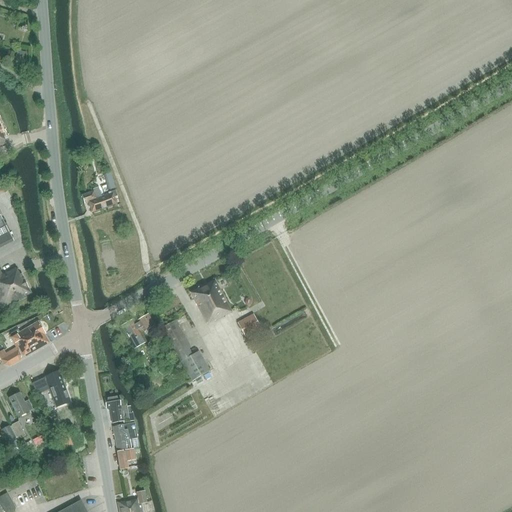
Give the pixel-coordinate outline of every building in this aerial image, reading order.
[(121,206),(116,191),(110,192),(110,194),(101,197),(98,188),(93,190),(94,191),(82,196),(84,204),(88,202),(92,212),(117,204),(118,207),(121,206)] [(0,248),(14,242),(0,214),(0,248)] [(32,294),(22,274),(20,275),(17,269),(15,270),(14,268),(2,275),(0,271),(0,306),(1,309),(32,294)] [(190,293),(193,300),(207,324),(232,311),(215,280),(190,293)] [(144,332),(156,326),(149,314),(137,321),(138,322),(136,323),(133,319),(121,326),(134,349),(147,342),(140,330),(142,329),(144,332)] [(253,314),(241,321),(238,323),(245,338),(261,329),(253,314)] [(193,356),(192,355),(189,349),(191,349),(175,320),(162,328),(181,361),(193,356)] [(4,351),(0,353),(0,356),(5,365),(10,366),(19,361),(22,356),(24,357),(49,343),(45,335),(46,334),(38,321),(19,332),(18,330),(9,335),(15,345),(14,345),(16,348),(6,354),(4,351)] [(192,381),(209,371),(198,351),(192,355),(193,356),(181,361),(180,362),(192,381)] [(45,378),(32,384),(37,395),(49,390),(51,395),(48,397),(52,409),(71,402),(59,371),(45,377),(45,378)] [(193,404),(198,402),(206,416),(228,403),(220,388),(200,400),(195,392),(188,396),(193,404)] [(18,418),(33,410),(28,401),(25,402),(20,393),(8,398),(18,418)] [(113,423),(120,422),(129,421),(126,405),(110,407),(113,423)] [(19,440),(26,436),(18,422),(12,425),(19,440)] [(19,440),(12,425),(1,431),(11,450),(21,444),(19,440)] [(115,433),(114,433),(117,451),(132,448),(128,430),(125,430),(124,425),(114,427),(115,433)] [(33,440),(36,446),(47,441),(44,435),(33,440)] [(65,448),(72,445),(68,435),(61,438),(65,448)] [(117,452),(120,470),(129,468),(128,464),(136,463),(135,460),(136,460),(134,450),(117,452)] [(0,488),(9,484),(5,475),(2,477),(2,478),(0,479),(0,488)] [(142,511),(141,504),(148,503),(145,491),(136,493),(137,499),(118,503),(119,511),(142,511)] [(7,494),(0,497),(0,511),(14,511),(15,508),(7,494)] [(87,511),(81,500),(59,511),(87,511)]
